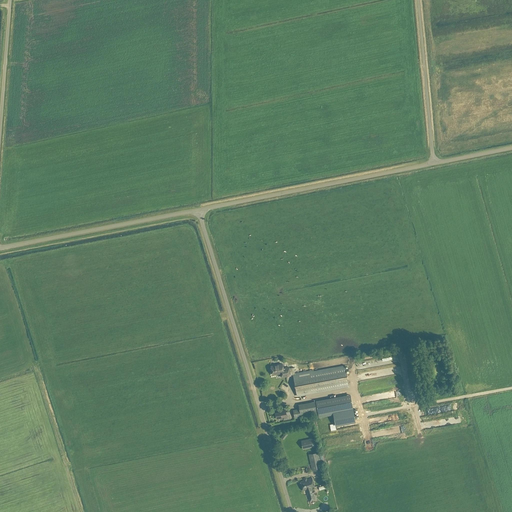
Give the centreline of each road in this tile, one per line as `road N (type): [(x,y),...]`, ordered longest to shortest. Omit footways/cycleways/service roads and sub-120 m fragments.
road 1 (unclassified): [(199,209),(511,146)]
road 2 (unclassified): [(291,511),(199,209)]
road 3 (unclassified): [(0,248),(199,209)]
